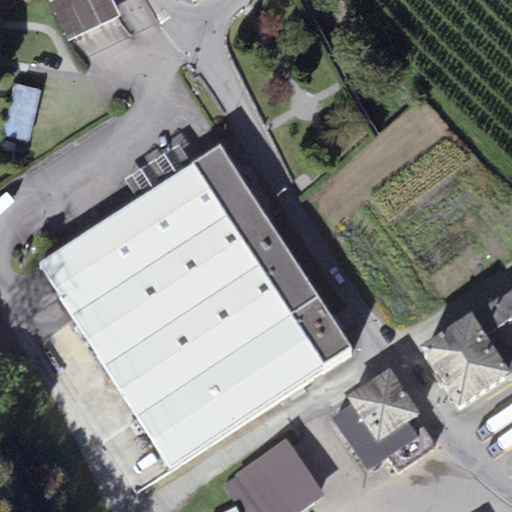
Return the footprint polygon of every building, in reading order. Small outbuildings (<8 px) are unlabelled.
[(110,0),(65,0),(50,7),(69,48),(121,23),(110,0)] [(184,0),(194,13),(212,0),(184,0)] [(221,144),(41,263),(175,469),(355,357),(221,144)] [(511,289),(475,315),(488,334),(511,318),(511,289)] [(460,406),(511,375),(511,346),(503,334),(491,341),(488,334),(475,315),(473,311),(421,346),(460,406)] [(354,404),(332,418),(368,472),(422,437),(412,422),(422,416),(391,368),(349,396),(354,404)] [(226,484),(242,511),(301,511),(326,495),(286,440),(226,484)]
